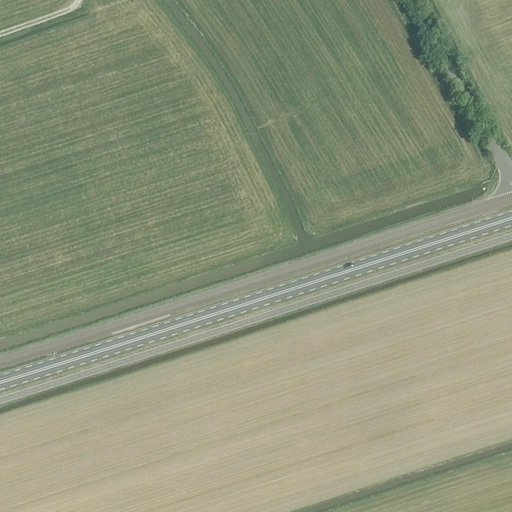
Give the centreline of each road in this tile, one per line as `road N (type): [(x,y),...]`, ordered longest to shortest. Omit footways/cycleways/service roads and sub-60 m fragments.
road 1 (unclassified): [(511,198),(0,363)]
road 2 (primary): [(0,382),(511,218)]
